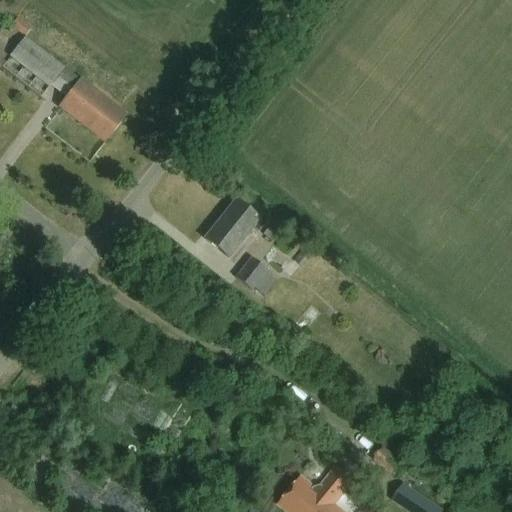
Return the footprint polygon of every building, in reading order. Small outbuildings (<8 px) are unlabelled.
[(24,38),(30,29),(17,19),(11,27),(24,38)] [(25,38),(8,59),(48,91),(52,86),(67,98),(59,108),(105,144),(126,118),(81,82),(25,38)] [(232,198),(201,238),(226,257),(257,217),(232,198)] [(249,257),(233,277),(261,299),(277,279),(249,257)] [(335,469),(317,492),(301,479),(278,506),(285,511),(342,511),(335,505),(353,484),(335,469)] [(442,511),(404,486),(393,502),(407,511),(442,511)]
